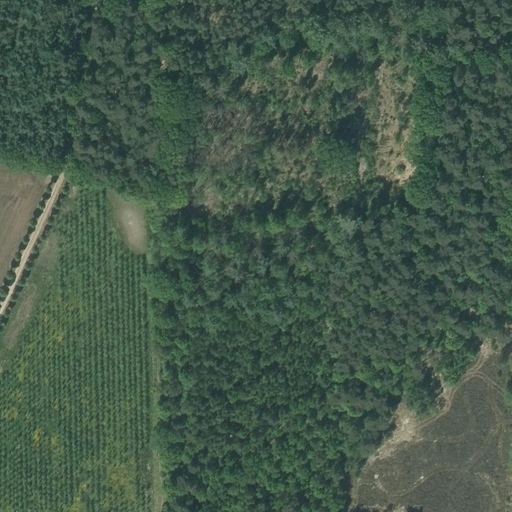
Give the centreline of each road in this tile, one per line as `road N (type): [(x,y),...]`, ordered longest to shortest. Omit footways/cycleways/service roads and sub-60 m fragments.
road 1 (track): [(64,162),(150,182),(158,511)]
road 2 (track): [(105,0),(90,18),(62,170),(0,298)]
